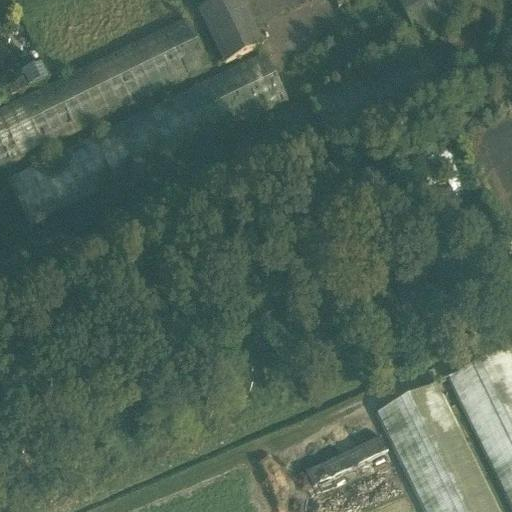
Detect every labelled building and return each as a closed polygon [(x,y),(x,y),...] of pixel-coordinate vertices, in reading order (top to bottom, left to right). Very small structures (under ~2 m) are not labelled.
[(224,0),(199,13),(225,67),(263,48),(239,0),(224,0)] [(373,0),(280,46),(304,96),(501,0),(373,0)] [(332,0),(338,11),(360,0),(332,0)] [(511,1),(306,101),(331,151),(511,63),(511,1)] [(0,110),(0,171),(0,172),(209,70),(184,20),(0,110)] [(5,181),(29,231),(288,104),(263,54),(5,181)] [(47,80),(40,65),(21,74),(28,89),(47,80)] [(447,383),(508,511),(511,511),(511,362),(508,354),(447,383)] [(375,418),(420,511),(494,511),(435,389),(375,418)] [(305,475),(313,490),(388,453),(380,438),(305,475)]
